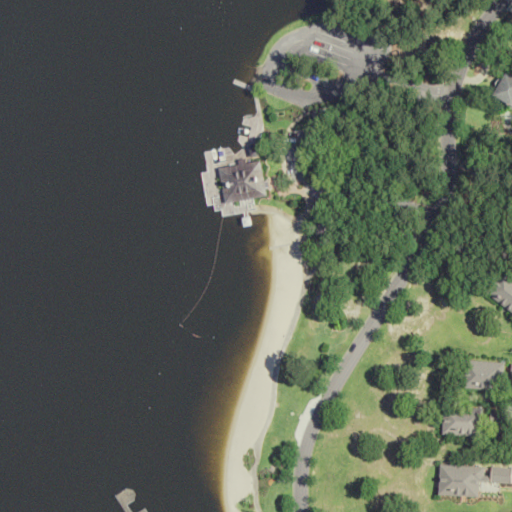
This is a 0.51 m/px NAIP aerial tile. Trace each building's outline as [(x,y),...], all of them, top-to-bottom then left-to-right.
[(511,74),(507,72),(494,95),(511,105),(511,74)] [(268,195),(263,159),(221,165),(227,202),(268,195)] [(511,312),(511,276),(502,269),(485,291),(511,312)] [(502,362),(463,361),(463,388),(502,389),(502,362)] [(441,435),(477,436),(479,408),(442,407),(441,435)] [(503,424),(502,411),(490,411),(491,425),(503,424)]
